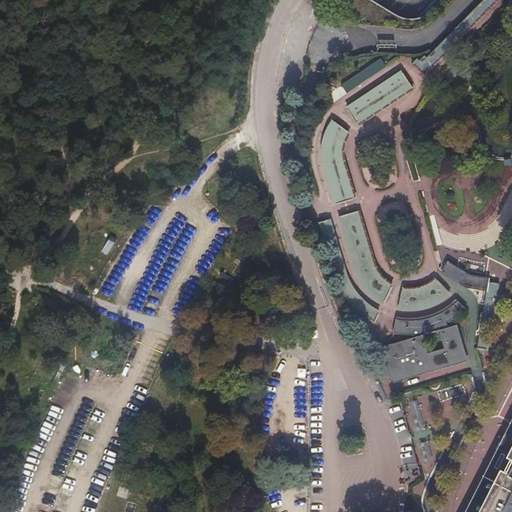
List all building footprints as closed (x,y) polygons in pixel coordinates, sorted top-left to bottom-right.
[(416,62),(411,67),(423,79),(500,0),(499,0),(485,0),(425,62),(422,60),(418,64),(416,62)] [(347,112),(356,126),(411,90),(402,76),(347,112)] [(344,136),(347,131),(333,121),(331,125),(329,129),(328,133),(325,141),(324,151),(325,157),(325,163),(337,203),(354,198),(342,160),(341,152),(341,146),(342,140),(344,136)] [(355,210),(352,201),(333,207),(336,216),(355,210)] [(374,268),(371,261),(356,212),(340,216),(356,269),(359,276),(361,281),(366,287),(371,292),(377,296),(384,300),(392,285),(385,281),(382,279),(378,274),(374,268)] [(348,282),(346,277),(329,219),(319,222),(336,281),(340,290),(344,295),(348,301),(355,308),(362,314),(367,318),(374,322),(379,313),(374,310),(365,303),(361,299),(356,294),(351,287),(348,282)] [(465,283),(489,289),(490,282),(467,277),(445,263),(442,269),(465,283)] [(449,292),(437,280),(433,282),(425,286),(420,287),(414,288),(409,289),(404,289),(400,305),(407,306),(411,306),(416,306),(422,305),(428,303),(434,301),(444,295),(449,292)] [(481,349),(486,349),(498,282),(492,281),(481,349)] [(397,319),(394,333),(414,334),(415,339),(385,347),(394,379),(465,360),(456,329),(450,330),(447,319),(451,317),(457,312),(464,306),(459,301),(454,305),(449,308),(444,311),(438,314),(431,317),(424,318),(413,319),(404,319),(397,319)] [(408,403),(415,432),(424,430),(416,401),(408,403)] [(511,511),(511,432),(471,511),(511,511)] [(419,445),(424,463),(432,461),(426,443),(419,445)]
